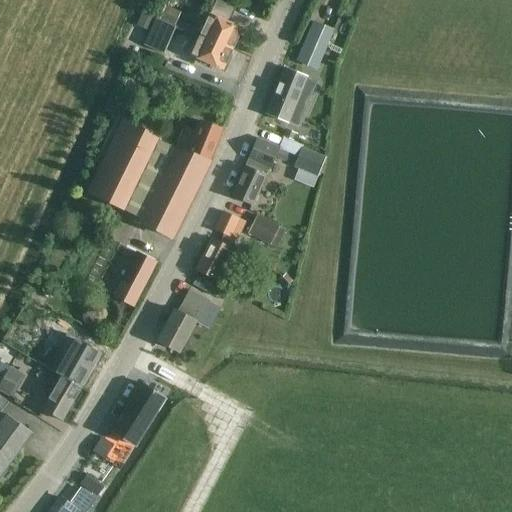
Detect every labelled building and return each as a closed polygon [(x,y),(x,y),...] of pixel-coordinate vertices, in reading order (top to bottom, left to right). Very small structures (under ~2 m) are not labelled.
[(199,29),(196,34),(233,49),(243,28),(239,26),(229,22),(236,7),(234,7),(221,1),(219,0),(218,0),(216,0),(211,14),(210,14),(202,31),(199,29)] [(161,18),(160,21),(175,27),(176,25),(178,20),(181,13),(166,7),(161,18)] [(143,13),(137,26),(150,31),(155,19),(143,13)] [(150,31),(144,45),(164,54),(175,30),(176,28),(175,27),(160,21),(156,19),(155,19),(150,31)] [(176,28),(175,30),(185,34),(189,25),(178,20),(176,25),(177,25),(176,28)] [(313,22),(302,47),(297,60),(317,68),(333,31),(313,22)] [(224,71),(233,49),(196,34),(199,29),(189,25),(185,34),(199,40),(192,57),(224,71)] [(288,122),(290,117),(294,116),(295,112),(293,109),(307,77),(284,68),(266,113),(288,122)] [(123,119),(88,192),(105,200),(105,201),(124,210),(141,218),(139,222),(173,237),(222,130),(200,121),(195,132),(186,128),(176,147),(159,139),(160,137),(123,119)] [(285,129),(282,137),(292,141),(296,134),(285,129)] [(271,166),(274,158),(284,162),(288,153),(278,149),(278,148),(256,139),(248,158),(251,159),(248,166),(245,165),(231,197),(252,206),(265,174),(269,165),(271,166)] [(294,168),(298,170),(317,177),(326,157),(302,148),(298,157),(294,168)] [(215,279),(218,274),(222,276),(226,274),(228,271),(227,266),(223,264),(231,248),(232,248),(236,240),(229,236),(237,219),(223,212),(214,229),(224,234),(219,242),(211,238),(195,269),(215,279)] [(261,217),(257,215),(247,234),(270,246),(279,227),(261,217)] [(279,227),(270,246),(276,249),(285,230),(279,227)] [(137,252),(114,296),(133,306),(156,262),(137,252)] [(286,273),(278,280),(284,287),(292,281),(289,277),(288,275),(286,273)] [(228,279),(223,288),(238,295),(242,285),(228,279)] [(211,284),(206,293),(213,297),(218,288),(211,284)] [(174,308),(157,341),(180,354),(196,323),(198,324),(203,315),(210,302),(210,301),(190,290),(182,304),(179,311),(174,308)] [(81,342),(62,376),(81,387),(101,353),(81,342)] [(10,367),(0,384),(0,391),(9,397),(10,395),(22,374),(22,373),(10,367)] [(62,376),(43,409),(62,420),(81,387),(62,376)] [(142,386),(113,432),(130,443),(132,444),(134,445),(163,400),(163,399),(161,398),(159,396),(142,386)] [(0,395),(0,414),(9,402),(0,395)] [(0,478),(8,467),(33,433),(8,414),(0,424),(0,478)] [(101,437),(92,452),(105,459),(114,445),(101,437)] [(87,475),(80,485),(97,498),(104,489),(87,475)] [(81,488),(70,502),(83,511),(86,511),(96,499),(81,488)] [(78,511),(61,499),(51,511),(78,511)]
